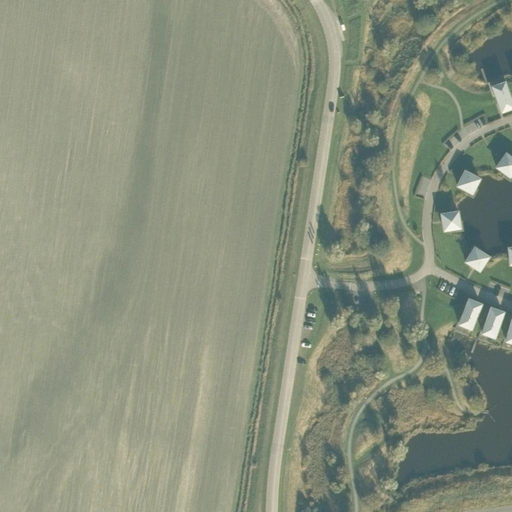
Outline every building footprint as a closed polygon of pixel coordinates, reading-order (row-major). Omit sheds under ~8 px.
[(492,89),(501,113),(511,109),(511,106),(504,85),(492,89)] [(511,173),(511,160),(509,158),(506,156),(497,169),(509,177),(511,173)] [(465,173),(458,187),(471,194),(479,180),(465,173)] [(442,216),(444,231),(459,229),(457,214),(442,216)] [(474,250),(469,258),(466,263),(479,271),(487,258),(474,250)] [(469,301),(459,325),(471,330),(480,306),(469,301)] [(482,334),(494,338),(503,314),(491,310),(482,334)]
